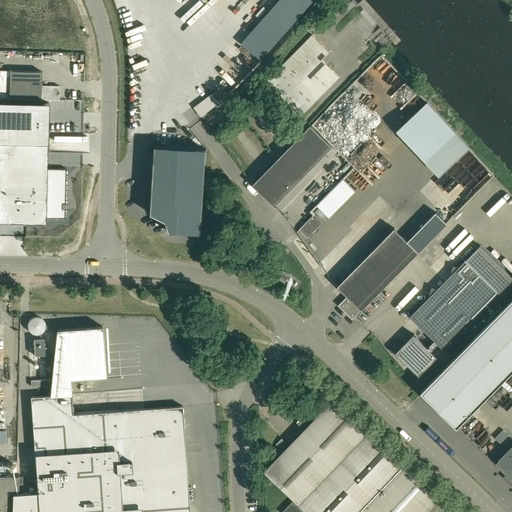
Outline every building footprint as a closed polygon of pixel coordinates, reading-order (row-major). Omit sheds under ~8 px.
[(330,52),(313,36),(312,35),(266,82),(301,116),(340,77),(322,60),(330,52)] [(0,98),(59,100),(59,86),(42,85),(42,71),(0,70),(0,98)] [(200,117),(220,102),(212,93),(193,107),(200,117)] [(0,101),(0,222),(46,223),(46,218),(66,219),(67,168),(47,168),(47,143),(48,103),(0,101)] [(333,146),(311,125),(253,185),(275,206),(333,146)] [(150,204),(149,213),(164,220),(168,231),(175,231),(175,232),(201,233),(206,149),(153,146),(149,204),(150,204)] [(299,229),(308,237),(323,222),(314,214),(299,229)] [(353,319),(356,316),(362,309),(363,309),(419,252),(395,228),(338,285),(348,295),(339,305),(353,319)] [(495,301),(511,283),(511,276),(480,245),(458,267),(453,266),(451,273),(452,273),(437,289),(432,288),(430,295),(431,295),(410,316),(434,340),(428,347),(414,334),(396,353),(419,376),(438,357),(431,351),(438,344),(446,352),(466,331),(474,338),(503,309),(495,301)] [(477,407),(511,371),(511,299),(503,309),(474,338),(421,391),(458,427),(477,407)] [(0,511),(189,511),(182,406),(72,414),(71,394),(70,379),(106,376),(102,326),(56,329),(50,395),(30,397),(37,492),(18,493),(18,487),(18,484),(22,484),(23,484),(23,476),(18,476),(0,475),(0,511)] [(43,338),(33,339),(34,355),(44,354),(43,338)] [(328,400),(332,396),(325,390),(321,394),(328,400)] [(425,511),(439,498),(334,398),(264,471),(294,499),(281,511),(425,511)] [(511,438),(503,429),(495,438),(505,447),(511,439),(511,438)] [(511,445),(499,459),(499,460),(496,462),(494,463),(506,474),(507,473),(511,478),(511,445)]
